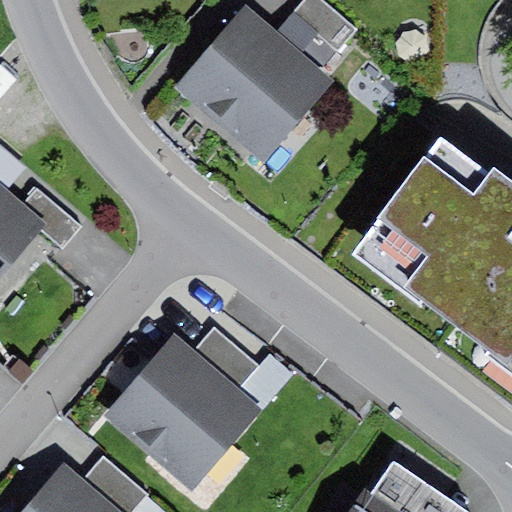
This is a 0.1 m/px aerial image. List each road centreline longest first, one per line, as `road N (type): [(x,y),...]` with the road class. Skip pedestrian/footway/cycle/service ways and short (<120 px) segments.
road 1 (residential): [(511,464),(192,232)]
road 2 (residential): [(0,453),(192,232)]
road 3 (residential): [(192,232),(116,152),(68,86),(33,0)]
